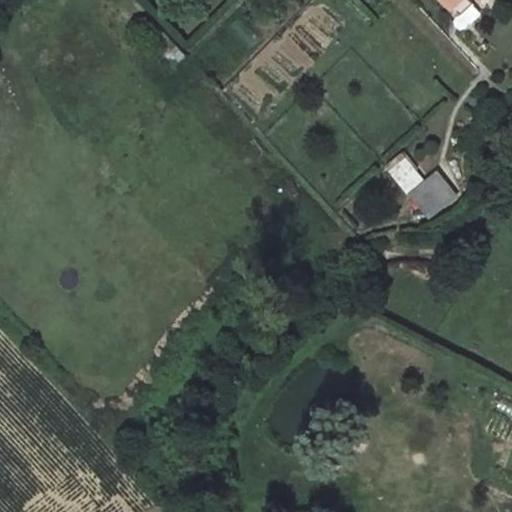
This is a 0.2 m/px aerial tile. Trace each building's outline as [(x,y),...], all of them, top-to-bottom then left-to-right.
[(459,0),(453,6),(462,15),(475,3),(471,0),(459,0)] [(245,49),(258,39),(240,15),(227,25),(245,49)] [(164,32),(154,41),(175,64),(185,55),(164,32)] [(234,60),(244,50),(224,32),(214,42),(234,60)] [(402,154),(383,170),(425,221),(456,196),(434,170),(422,179),(402,154)] [(511,419),(511,404),(497,401),(493,414),(511,419)]
